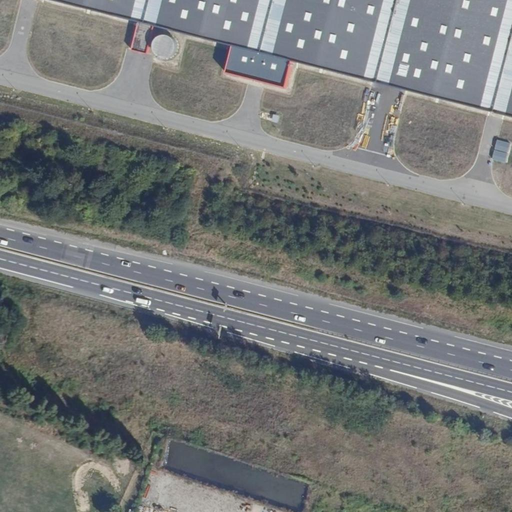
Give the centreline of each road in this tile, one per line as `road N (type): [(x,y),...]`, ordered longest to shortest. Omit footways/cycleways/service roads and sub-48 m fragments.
road 1 (trunk): [(0,262),(383,360)]
road 2 (trunk): [(379,336),(0,236)]
road 3 (track): [(203,158),(0,119)]
road 4 (trunk): [(383,360),(511,411)]
road 5 (trunk): [(511,370),(379,336)]
road 6 (trunk): [(511,360),(379,336)]
road 7 (trunk): [(383,360),(511,394)]
